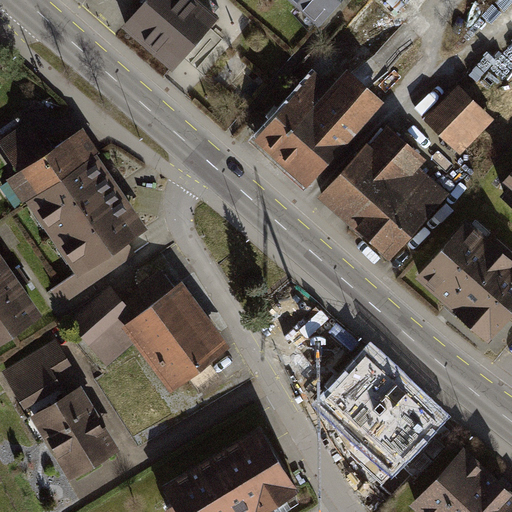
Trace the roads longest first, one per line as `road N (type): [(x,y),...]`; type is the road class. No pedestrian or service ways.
road 1 (secondary): [(511,422),(190,148)]
road 2 (residential): [(352,511),(182,224),(190,148)]
road 3 (secondary): [(190,148),(23,0)]
